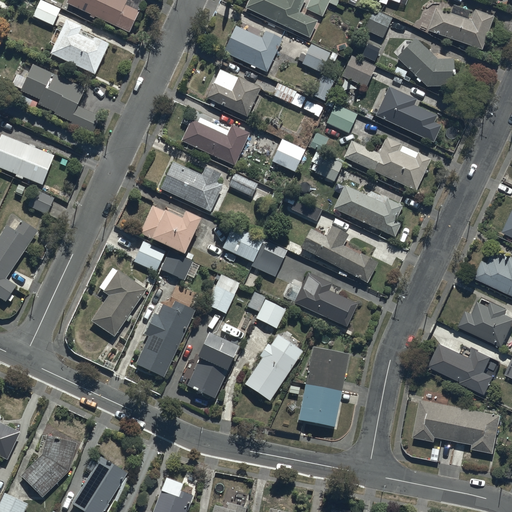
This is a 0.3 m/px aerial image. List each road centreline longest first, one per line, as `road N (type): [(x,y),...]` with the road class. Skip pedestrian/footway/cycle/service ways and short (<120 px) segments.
road 1 (residential): [(511,94),(391,355),(368,475)]
road 2 (residential): [(29,359),(190,0)]
road 3 (residential): [(368,475),(186,434),(29,359)]
road 4 (residential): [(511,508),(368,475)]
